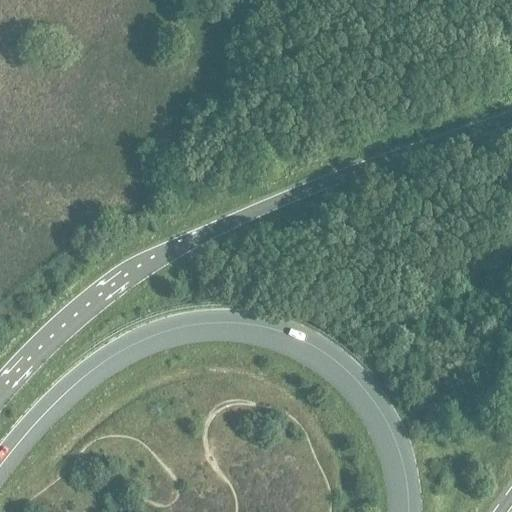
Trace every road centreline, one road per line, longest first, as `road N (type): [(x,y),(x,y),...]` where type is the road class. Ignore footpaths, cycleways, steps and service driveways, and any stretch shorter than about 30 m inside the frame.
road 1 (primary): [(511,117),(341,177),(144,268),(52,335),(0,390)]
road 2 (primary): [(0,456),(51,397),(110,349),(183,319),(252,318),(301,331),(375,392),(395,426),(415,511)]
